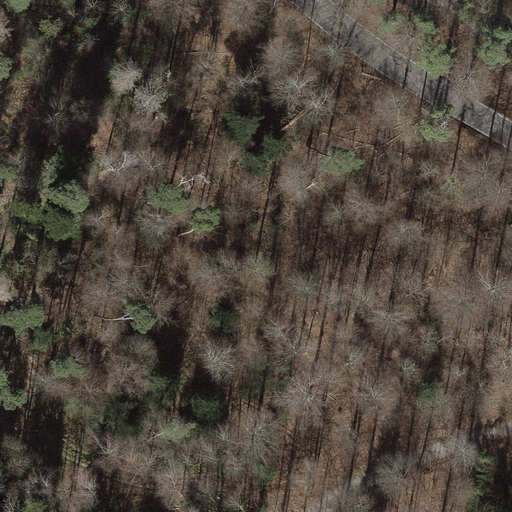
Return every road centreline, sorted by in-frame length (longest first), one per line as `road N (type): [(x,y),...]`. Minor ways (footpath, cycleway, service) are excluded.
road 1 (residential): [(511,137),(310,0)]
road 2 (track): [(511,429),(380,468),(321,511)]
